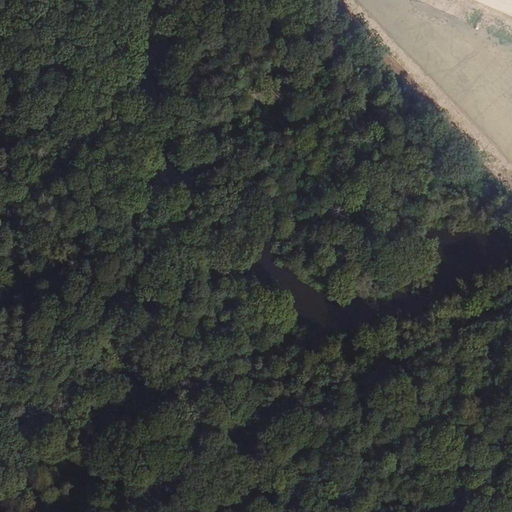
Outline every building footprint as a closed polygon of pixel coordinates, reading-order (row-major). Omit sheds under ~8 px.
[(240,42),(200,42),(200,57),(239,57),(240,42)] [(242,90),(199,91),(200,106),(242,105),(242,90)] [(258,137),(229,166),(239,176),(268,147),(258,137)] [(298,168),(266,198),(276,209),(308,179),(298,168)] [(312,247),(342,212),(331,203),(300,238),(312,247)] [(392,248),(349,247),(349,262),(392,263),(392,248)]
